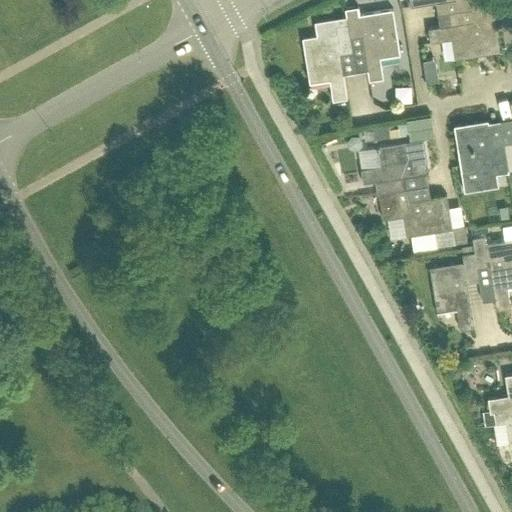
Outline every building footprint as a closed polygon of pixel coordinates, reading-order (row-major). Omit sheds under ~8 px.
[(455,0),(457,9),(471,7),(486,4),(485,0),(409,0),(410,4),(435,0),(455,0)] [(486,4),(471,7),(473,19),(428,26),(430,41),(451,37),(454,57),(499,50),(494,16),(502,15),(500,2),(486,4)] [(345,6),(347,21),(349,35),(361,33),(369,78),(383,76),(379,55),(400,52),(392,7),(359,12),(357,4),(345,6)] [(349,35),(347,21),(335,23),(334,16),(314,20),(317,33),(302,36),(309,81),(329,78),(332,98),(347,96),(340,51),(352,49),(349,35)] [(508,168),(504,142),(492,144),(488,118),(454,124),(461,169),(480,166),(484,186),(498,184),(497,172),(508,170),(508,168)] [(381,163),(361,166),(363,181),(374,179),(376,191),(378,191),(405,187),(403,175),(429,171),(423,136),(378,143),(381,163)] [(405,187),(378,191),(382,218),(403,214),(406,233),(410,233),(413,249),(454,242),(454,241),(451,226),(451,225),(446,192),(432,194),(409,198),(407,186),(405,187)] [(455,241),(467,239),(464,223),(452,225),(455,241)] [(474,249),(476,265),(489,263),(496,307),(510,305),(507,285),(511,283),(511,237),(486,241),(484,233),(471,235),(473,243),(474,249)] [(478,278),(476,265),(474,249),(473,243),(461,244),(462,251),(463,259),(429,264),(436,310),(456,307),(460,327),(474,325),(467,280),(478,278)] [(487,396),(487,397),(489,409),(493,408),(495,422),(505,421),(505,420),(511,419),(511,371),(505,373),(508,393),(487,396)] [(482,410),(485,424),(495,422),(493,408),(489,409),(482,410)]
